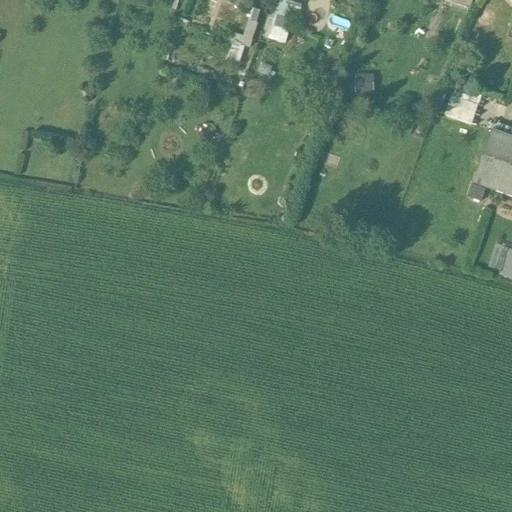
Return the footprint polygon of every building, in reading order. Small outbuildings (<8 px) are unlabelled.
[(472,0),(451,0),(450,4),(469,11),(472,0)] [(280,4),(269,39),(284,44),(291,20),(296,22),(300,10),(280,4)] [(444,116),(471,123),(476,105),(449,98),(444,116)] [(511,129),(509,138),(490,131),(471,185),(511,199),(511,129)] [(484,191),(472,187),(468,198),(480,203),(484,191)] [(507,250),(495,246),(488,269),(500,273),(507,250)]
